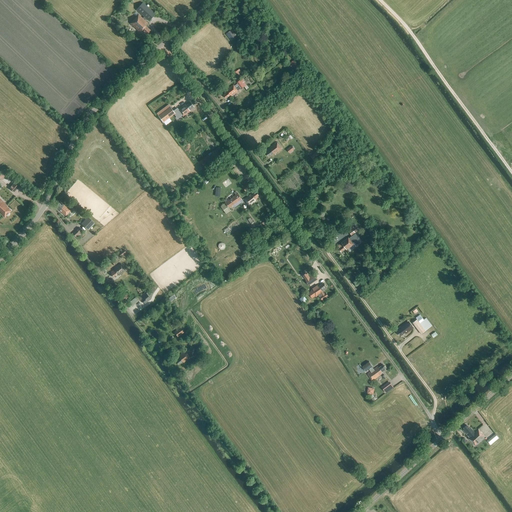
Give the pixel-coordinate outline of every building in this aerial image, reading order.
[(149,21),(155,14),(143,2),(136,10),(144,17),(142,18),(138,15),(130,24),(140,32),(141,31),(146,35),(150,30),(145,26),(148,23),(145,21),(146,19),(149,21)] [(226,35),(231,42),(234,40),(228,33),(226,35)] [(289,64),(293,68),(294,67),(294,68),(298,66),(294,60),(289,64)] [(227,90),(224,93),(225,94),(224,95),(226,98),(230,95),(231,96),(239,91),(238,90),(240,89),(241,89),(245,87),(247,90),(249,88),(246,85),(246,86),(242,79),(236,83),(237,84),(234,86),(234,85),(228,89),(227,90)] [(178,117),(181,115),(183,117),(190,111),(189,111),(192,108),(192,107),(193,106),(190,103),(186,106),(185,105),(178,110),(177,108),(173,111),(178,117)] [(170,107),(158,116),(163,122),(175,113),(170,107)] [(270,149),(267,151),(268,152),(267,153),(269,156),(273,153),(274,155),(282,149),(277,142),(271,147),(270,148),(270,149)] [(317,151),(311,157),(314,160),(320,155),(317,151)] [(14,193),(22,185),(10,173),(8,175),(15,182),(11,186),(12,186),(11,187),(10,187),(9,188),(14,193)] [(244,199),(244,200),(249,206),(254,202),(256,201),(255,200),(258,198),(258,196),(259,196),(256,193),(252,196),(251,194),(244,199)] [(238,194),(225,203),(230,208),(242,199),(238,194)] [(7,206),(0,198),(0,213),(4,218),(11,211),(6,206),(7,206)] [(66,216),(70,211),(64,205),(63,206),(58,203),(56,206),(57,207),(56,208),(61,212),(66,216)] [(88,217),(81,224),(88,230),(95,223),(88,217)] [(346,229),(348,232),(351,236),(359,230),(356,226),(354,227),(352,225),(346,229)] [(76,237),(82,231),(79,227),(72,233),(76,237)] [(342,243),(338,246),(340,248),(339,249),(341,252),(346,249),(347,250),(353,245),(352,243),(353,243),(356,246),(361,242),(355,234),(350,238),(352,241),(351,242),(348,238),(341,243),(342,243)] [(299,274),(305,271),(294,253),(287,257),(299,274)] [(119,275),(126,270),(121,263),(115,268),(114,269),(114,270),(111,272),(112,273),(111,274),(113,277),(118,274),(119,275)] [(314,274),(305,280),(309,285),(318,279),(314,274)] [(311,290),(312,291),(308,293),(312,299),(315,296),(316,297),(321,294),(322,295),(319,297),(322,301),(328,297),(325,293),(324,294),(323,292),(322,291),(326,289),(325,288),(326,287),(323,283),(319,286),(318,285),(311,290)] [(150,299),(149,297),(152,294),(149,290),(143,296),(144,297),(141,300),(144,304),(150,299)] [(304,303),(308,299),(305,295),(300,298),(304,303)] [(138,296),(129,301),(131,305),(140,300),(138,296)] [(417,320),(413,323),(416,328),(417,328),(421,334),(426,331),(432,326),(426,319),(424,320),(420,315),(416,318),(417,320)] [(413,329),(408,322),(401,327),(402,328),(397,332),(400,336),(405,333),(406,334),(413,329)] [(181,327),(174,332),(177,336),(184,332),(181,327)] [(183,363),(190,358),(186,351),(180,355),(180,356),(179,357),(176,360),(177,361),(176,362),(178,365),(182,362),(183,363)] [(369,362),(362,367),(366,371),(369,369),(371,372),(368,374),(372,381),(381,374),(383,373),(382,372),(385,370),(385,369),(385,368),(383,365),(379,368),(378,367),(374,370),(372,367),(372,366),(369,362)] [(393,387),(390,382),(382,388),(385,392),(393,387)] [(374,394),(376,388),(369,386),(368,393),(374,394)] [(469,437),(468,439),(475,446),(485,437),(481,432),(480,432),(478,429),(475,433),(471,429),(470,429),(467,425),(464,428),(464,429),(463,430),(469,437)] [(499,438),(497,436),(495,434),(487,441),(491,445),(499,438)]
